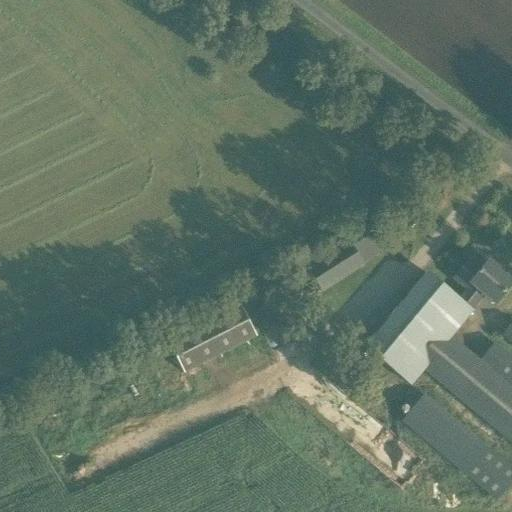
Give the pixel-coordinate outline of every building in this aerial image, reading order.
[(355,250),(315,273),(326,293),(367,269),(355,250)] [(365,349),(411,388),(423,373),(511,448),(511,358),(495,344),(480,362),(452,339),(483,298),(494,307),(511,284),(511,282),(489,263),(482,271),(469,261),(453,280),(466,291),(458,301),(427,275),(365,349)] [(162,347),(179,379),(244,346),(227,314),(162,347)] [(511,323),(501,337),(511,346),(511,323)] [(400,424),(496,503),(511,483),(511,469),(423,396),(400,424)]
